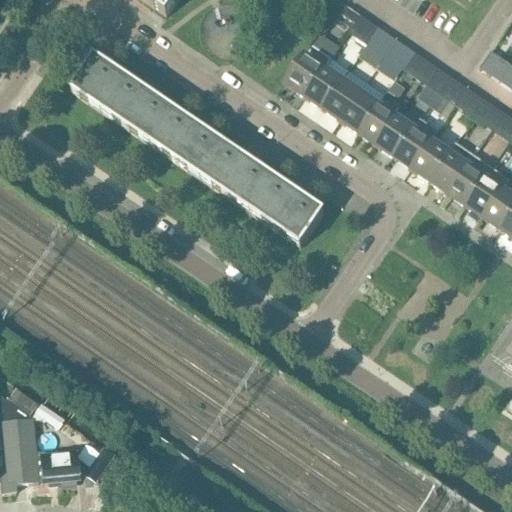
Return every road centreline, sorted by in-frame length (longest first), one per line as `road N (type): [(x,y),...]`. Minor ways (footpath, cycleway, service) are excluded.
road 1 (residential): [(309,344),(395,210),(83,0)]
road 2 (residential): [(309,344),(0,136)]
road 3 (residential): [(511,483),(309,344)]
road 4 (residential): [(361,1),(462,67),(509,0)]
road 5 (residential): [(0,109),(75,0)]
